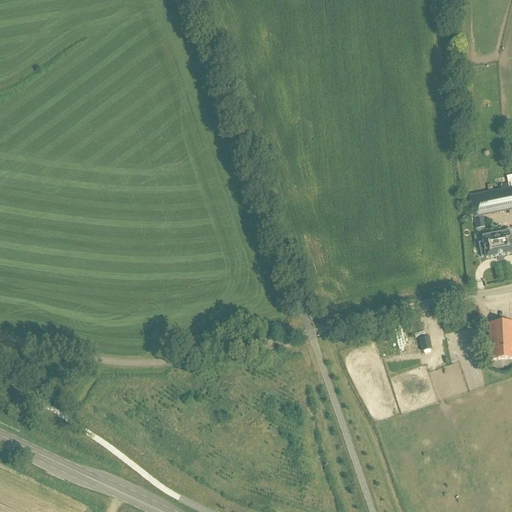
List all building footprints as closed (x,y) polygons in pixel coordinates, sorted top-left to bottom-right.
[(511,206),(509,189),(493,192),(497,214),(511,210),(511,206)] [(511,246),(510,237),(509,232),(491,235),(492,240),(482,242),(482,244),(478,245),(481,259),(485,259),(500,256),(511,254),(511,246)] [(443,330),(481,321),(477,307),(439,315),(443,330)] [(490,360),(511,359),(511,323),(489,324),(490,360)] [(432,350),(429,337),(419,340),(421,352),(432,350)]
